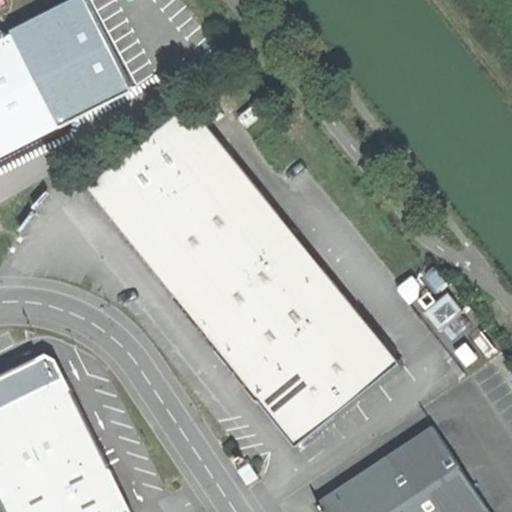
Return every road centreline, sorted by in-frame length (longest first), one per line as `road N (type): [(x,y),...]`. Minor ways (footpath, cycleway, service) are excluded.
road 1 (unclassified): [(240,511),(141,360),(87,308),(25,293),(0,298)]
road 2 (track): [(511,102),(433,0)]
